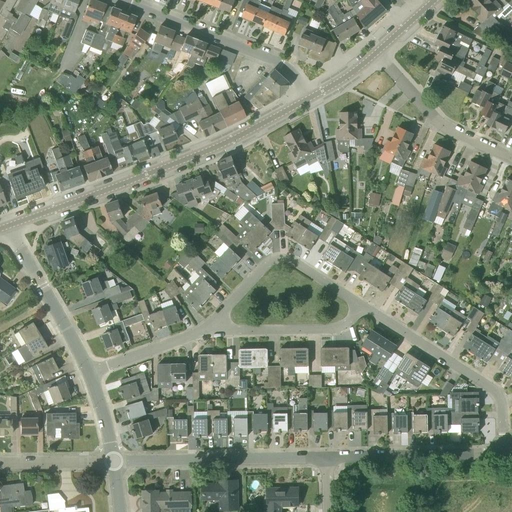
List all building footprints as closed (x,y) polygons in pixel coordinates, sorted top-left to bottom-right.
[(15,0),(6,0),(5,3),(0,11),(0,15),(5,18),(7,19),(5,22),(11,26),(13,23),(15,24),(17,20),(11,17),(12,15),(8,12),(15,0)] [(13,23),(11,26),(10,29),(20,35),(31,17),(29,15),(37,0),(38,0),(41,1),(41,0),(29,0),(21,14),(17,20),(15,24),(13,23)] [(29,0),(20,0),(15,10),(21,14),(29,0)] [(52,14),(58,16),(64,0),(50,0),(49,3),(50,3),(47,11),(42,9),(36,25),(44,29),(49,16),(51,16),(52,14)] [(66,22),(67,19),(71,20),(79,0),(64,0),(58,16),(64,19),(63,21),(66,22)] [(91,0),(89,0),(90,1),(82,20),(89,23),(90,20),(99,24),(99,23),(100,22),(106,6),(91,0)] [(210,0),(209,4),(220,8),(222,0),(210,0)] [(222,0),(220,8),(231,13),(236,0),(235,0),(222,0)] [(242,17),(253,22),(258,9),(262,1),(258,0),(244,0),(239,12),(243,14),(242,17)] [(263,27),(274,31),(287,0),(280,0),(274,16),(269,14),(263,27)] [(287,0),(274,31),(285,36),(291,24),(290,23),(293,17),(288,15),(289,12),(288,11),(293,0),(287,0)] [(348,0),(364,28),(370,24),(386,10),(377,0),(348,0)] [(477,18),(482,23),(472,33),(488,40),(494,35),(489,30),(498,22),(495,19),(491,15),(477,0),(471,0),(468,3),(479,15),(477,18)] [(495,19),(504,11),(500,7),(495,1),(492,4),(489,0),(477,0),(491,15),(495,19)] [(336,3),(333,6),(351,36),(361,31),(354,19),(350,12),(344,15),(343,13),(342,14),(336,3)] [(340,42),(351,36),(333,6),(328,10),(338,28),(333,31),(340,42)] [(97,35),(95,34),(90,47),(104,53),(109,46),(111,46),(112,43),(124,13),(112,8),(105,24),(100,22),(99,23),(102,24),(97,35)] [(269,14),(258,9),(253,22),(263,27),(269,14)] [(124,13),(112,43),(120,46),(123,38),(122,38),(124,32),(130,34),(136,18),(124,13)] [(68,39),(75,22),(71,20),(67,19),(66,22),(60,36),(68,39)] [(472,40),(467,37),(443,26),(439,35),(452,41),(468,49),(472,40)] [(162,46),(171,49),(174,50),(179,37),(178,37),(178,39),(172,36),(174,32),(160,27),(154,43),(151,50),(160,53),(162,46)] [(121,67),(127,58),(136,47),(139,49),(148,36),(139,29),(116,63),(121,67)] [(319,34),(305,29),(299,45),(310,49),(308,55),(323,61),(328,59),(334,44),(336,43),(336,42),(334,43),(318,37),(319,34)] [(90,47),(95,34),(86,30),(81,44),(90,47)] [(435,44),(441,47),(458,55),(458,54),(460,50),(450,45),(452,41),(439,35),(435,44)] [(179,37),(174,50),(173,51),(180,53),(181,51),(185,53),(181,62),(179,61),(178,63),(172,72),(177,76),(186,66),(196,40),(186,36),(185,39),(179,37)] [(206,56),(218,60),(222,50),(210,46),(196,40),(186,66),(192,69),(194,63),(202,66),(206,56)] [(447,60),(461,66),(465,58),(458,54),(458,55),(441,47),(437,56),(444,59),(447,60)] [(483,56),(488,58),(492,51),(486,49),(483,56)] [(235,56),(222,50),(218,60),(231,65),(235,56)] [(499,63),(505,66),(507,62),(509,58),(502,55),(500,61),(493,57),(488,68),(494,72),(499,63)] [(479,64),(484,67),(488,58),(483,56),(479,64)] [(440,68),(444,70),(442,74),(451,78),(454,71),(473,80),(474,79),(481,82),(483,77),(475,73),(461,66),(447,60),(444,59),(440,68)] [(139,65),(133,61),(126,71),(131,75),(139,65)] [(511,64),(507,62),(505,66),(500,76),(509,80),(509,79),(511,73),(511,64)] [(483,77),(488,68),(484,67),(479,64),(475,73),(483,77)] [(76,68),(69,77),(62,87),(74,95),(88,76),(76,68)] [(273,70),(265,79),(263,77),(244,97),(249,102),(258,110),(278,99),(279,99),(279,98),(288,89),(288,83),(274,71),(273,70)] [(55,82),(62,87),(69,77),(62,74),(56,80),(55,82)] [(212,98),(219,113),(226,127),(251,115),(244,106),(236,110),(234,105),(236,104),(233,97),(236,95),(231,89),(229,90),(222,76),(205,84),(212,98)] [(458,89),(469,94),(472,87),(461,82),(458,89)] [(488,101),(493,92),(496,85),(489,82),(484,92),(478,89),(472,102),(484,108),(488,101)] [(149,88),(144,85),(137,94),(142,97),(149,88)] [(205,137),(214,133),(198,100),(194,91),(184,101),(185,105),(178,109),(185,123),(195,118),(198,123),(205,137)] [(481,115),(490,119),(498,102),(501,96),(493,92),(488,101),(484,108),(481,115)] [(204,97),(198,100),(214,133),(226,127),(219,113),(213,116),(204,97)] [(507,106),(502,116),(496,129),(505,134),(511,118),(511,102),(509,101),(507,106)] [(487,125),(496,129),(502,116),(507,106),(498,102),(490,119),(487,125)] [(169,118),(161,112),(155,107),(152,111),(158,115),(156,118),(159,121),(154,128),(148,124),(143,126),(146,130),(148,136),(158,132),(163,145),(177,140),(171,126),(166,122),(169,118)] [(349,153),(349,146),(349,140),(348,113),(340,113),(340,130),(336,130),(336,140),(338,140),(338,150),(341,153),(349,153)] [(374,139),(361,140),(361,129),(357,129),(357,113),(348,113),(349,140),(355,140),(355,146),(364,146),(364,151),(369,151),(374,139)] [(128,135),(131,142),(138,160),(140,159),(141,162),(149,159),(143,142),(143,140),(142,140),(141,138),(148,136),(146,130),(143,126),(140,123),(133,126),(135,132),(128,135)] [(384,150),(386,151),(395,155),(407,131),(398,127),(391,142),(388,141),(384,150)] [(304,157),(308,164),(309,166),(319,161),(322,173),(324,173),(325,178),(330,177),(329,172),(328,162),(324,146),(315,151),(310,142),(307,144),(299,129),(291,133),(304,157)] [(407,131),(395,155),(391,163),(402,168),(410,151),(407,150),(415,135),(407,131)] [(308,164),(304,157),(291,133),(283,137),(291,152),(288,154),(293,163),(294,163),(297,170),(308,164)] [(77,138),(82,153),(84,159),(86,159),(88,165),(83,167),(88,182),(100,178),(90,150),(84,135),(77,138)] [(126,164),(138,160),(131,142),(125,144),(120,146),(118,141),(116,141),(113,135),(108,137),(110,142),(119,167),(116,159),(123,157),(126,164)] [(324,143),(324,146),(328,162),(335,161),(333,151),(331,141),(324,143)] [(111,170),(119,167),(110,142),(101,146),(102,149),(105,148),(109,158),(101,160),(100,156),(101,155),(99,150),(98,147),(90,150),(100,178),(112,174),(111,170)] [(420,167),(417,173),(420,175),(428,178),(431,172),(442,148),(435,144),(427,159),(424,158),(420,167)] [(55,161),(62,159),(62,158),(58,148),(52,150),(55,161)] [(450,152),(442,148),(431,172),(442,178),(446,168),(443,167),(450,152)] [(159,155),(156,149),(149,151),(152,158),(154,157),(159,155)] [(62,159),(64,166),(72,188),(84,184),(78,167),(73,169),(71,162),(69,156),(62,158),(62,159)] [(242,183),(231,157),(217,163),(221,172),(218,173),(221,182),(224,181),(227,189),(247,202),(257,197),(255,195),(259,190),(251,182),(246,187),(242,183)] [(44,188),(40,178),(37,170),(43,168),(39,158),(23,164),(25,168),(21,169),(22,172),(7,178),(11,189),(16,200),(40,191),(39,189),(44,188)] [(454,190),(446,187),(442,199),(438,211),(446,215),(454,195),(463,198),(479,165),(471,161),(463,177),(460,175),(454,190)] [(475,198),(477,195),(478,195),(482,186),(479,184),(487,169),(479,165),(463,198),(474,203),(463,228),(471,231),(483,202),(475,198)] [(60,192),(72,188),(64,166),(58,168),(59,171),(50,174),(54,183),(57,182),(60,192)] [(289,181),(282,167),(275,170),(282,185),(289,181)] [(402,170),(401,170),(399,177),(396,186),(398,186),(404,188),(405,185),(409,172),(402,170)] [(415,180),(417,175),(409,172),(405,185),(413,188),(415,180)] [(201,177),(189,182),(192,191),(197,189),(200,197),(201,201),(207,204),(208,203),(209,201),(216,198),(220,192),(214,187),(211,189),(209,184),(205,186),(201,177)] [(492,202),(503,207),(511,188),(511,181),(507,179),(499,194),(496,192),(492,202)] [(198,206),(196,199),(200,197),(197,189),(192,191),(189,182),(176,187),(178,192),(170,195),(189,209),(198,206)] [(399,206),(404,188),(398,186),(392,204),(399,206)] [(511,188),(503,207),(511,211),(511,188)] [(227,190),(224,195),(234,201),(237,196),(227,190)] [(371,192),(369,205),(379,207),(381,193),(371,192)] [(443,195),(434,192),(424,219),(433,222),(443,195)] [(136,213),(148,222),(153,216),(151,211),(159,208),(162,207),(157,194),(148,197),(148,196),(143,197),(144,199),(142,200),(143,203),(136,213)] [(124,235),(129,231),(124,225),(119,219),(123,217),(118,202),(106,205),(112,221),(124,235)] [(485,202),(479,215),(485,217),(491,204),(485,202)] [(284,204),(278,204),(278,217),(279,229),(287,229),(287,228),(290,230),(286,235),(298,243),(307,229),(311,222),(300,215),(296,222),(295,222),(291,228),(285,224),(284,204)] [(334,205),(323,206),(325,210),(338,218),(334,205)] [(501,212),(497,221),(503,224),(508,215),(501,212)] [(149,223),(148,222),(136,213),(128,221),(133,227),(134,226),(139,232),(149,223)] [(240,222),(245,227),(250,232),(262,243),(271,232),(260,221),(255,227),(245,217),(240,222)] [(337,220),(332,217),(325,228),(330,231),(337,220)] [(101,250),(86,239),(80,235),(74,218),(72,218),(71,218),(69,219),(68,220),(61,222),(67,239),(94,259),(101,250)] [(218,229),(237,247),(241,243),(252,253),(262,243),(250,232),(241,242),(223,225),(218,229)] [(214,234),(229,248),(220,258),(232,269),(241,259),(233,251),(237,247),(218,229),(214,234)] [(310,250),(318,238),(319,237),(307,229),(298,243),(310,250)] [(330,231),(324,242),(329,246),(322,258),(334,265),(346,245),(335,238),(337,235),(330,231)] [(69,265),(61,244),(61,243),(45,248),(50,263),(52,262),(55,270),(69,265)] [(366,254),(364,257),(356,270),(362,261),(367,265),(359,277),(371,284),(380,271),(370,264),(374,258),(371,257),(378,246),(373,243),(366,254)] [(345,273),(350,266),(356,270),(364,257),(353,251),(354,250),(346,245),(334,265),(345,273)] [(441,258),(450,261),(454,251),(445,248),(441,258)] [(391,254),(389,260),(399,265),(402,260),(391,254)] [(196,255),(192,259),(201,268),(206,263),(196,255)] [(222,279),(232,269),(220,258),(210,268),(222,279)] [(216,282),(201,268),(192,259),(188,264),(197,273),(200,276),(191,286),(207,301),(217,291),(212,286),(216,282)] [(386,275),(380,271),(371,284),(383,292),(395,273),(401,276),(408,265),(403,262),(398,269),(392,265),(386,275)] [(440,281),(446,266),(439,264),(434,278),(440,281)] [(395,300),(407,307),(415,293),(409,290),(414,282),(407,278),(413,269),(408,265),(401,276),(407,280),(395,300)] [(0,292),(0,300),(4,303),(9,297),(12,299),(16,292),(14,290),(0,279),(0,290),(1,291),(0,292)] [(106,300),(109,298),(120,294),(117,286),(110,289),(107,281),(100,284),(98,279),(83,284),(88,297),(103,292),(106,300)] [(197,311),(207,301),(191,286),(185,292),(179,287),(178,289),(173,280),(169,285),(176,296),(180,294),(186,300),(197,311)] [(171,300),(176,296),(169,285),(165,290),(171,300)] [(434,303),(437,299),(443,288),(438,285),(429,300),(434,303)] [(443,288),(437,299),(434,303),(439,306),(442,302),(449,291),(443,288)] [(129,291),(120,294),(109,298),(112,304),(108,306),(107,305),(93,311),(99,325),(113,319),(110,312),(118,309),(117,304),(123,302),(123,301),(132,298),(129,291)] [(427,301),(415,293),(407,307),(418,315),(427,301)] [(138,302),(142,314),(148,312),(144,300),(138,302)] [(442,330),(451,316),(454,310),(442,302),(439,306),(438,308),(439,308),(430,322),(442,330)] [(176,306),(163,311),(168,326),(181,321),(176,306)] [(467,318),(472,321),(479,310),(473,307),(467,318)] [(463,348),(475,355),(484,342),(477,338),(481,332),(476,329),(478,325),(477,325),(484,314),(479,310),(472,321),(466,330),(472,334),(463,348)] [(163,311),(149,316),(155,331),(168,326),(163,311)] [(123,321),(125,327),(137,323),(145,321),(142,314),(123,321)] [(454,337),(462,323),(451,316),(442,330),(454,337)] [(21,347),(39,336),(32,324),(14,335),(21,347)] [(127,334),(125,327),(102,335),(107,349),(122,344),(120,337),(127,334)] [(511,331),(509,330),(502,340),(497,348),(503,351),(511,336),(511,331)] [(375,354),(384,339),(372,331),(363,346),(375,354)] [(47,349),(39,336),(21,347),(22,347),(17,350),(25,363),(34,358),(34,357),(47,349)] [(488,336),(484,342),(475,355),(487,363),(496,349),(491,346),(494,340),(488,336)] [(511,348),(511,336),(503,351),(508,355),(511,348)] [(384,339),(375,354),(370,362),(376,365),(381,358),(387,361),(396,347),(384,339)] [(349,348),(335,349),(335,366),(350,366),(350,371),(355,371),(356,375),(362,373),(358,361),(350,364),(349,348)] [(280,349),(280,367),(288,367),(288,376),(295,376),(295,367),(294,349),(280,349)] [(309,349),(294,349),(295,367),(309,367),(309,349)] [(321,366),(335,366),(335,349),(321,349),(321,366)] [(239,363),(233,363),(234,390),(247,389),(247,380),(240,380),(240,368),(254,367),(253,350),(239,350),(239,363)] [(253,350),(254,367),(254,374),(261,374),(261,367),(268,367),(268,350),(253,350)] [(397,368),(409,376),(419,361),(407,353),(397,368)] [(227,390),(234,390),(233,363),(227,363),(227,355),(213,356),(213,380),(227,380),(227,390)] [(206,381),(213,380),(213,356),(198,356),(199,373),(206,373),(206,381)] [(364,357),(358,358),(358,361),(362,373),(367,366),(364,357)] [(511,378),(511,375),(511,359),(508,357),(499,370),(511,378)] [(31,367),(35,375),(39,373),(43,381),(52,377),(51,374),(58,371),(52,358),(31,367)] [(419,361),(409,376),(406,381),(417,388),(421,383),(431,369),(419,361)] [(172,365),(172,382),(187,382),(186,364),(172,365)] [(158,365),(158,382),(172,382),(172,365),(158,365)] [(376,378),(381,381),(388,371),(383,367),(376,378)] [(388,371),(381,381),(375,391),(383,395),(389,386),(387,385),(393,374),(388,371)] [(130,399),(143,395),(149,393),(145,379),(142,380),(140,375),(137,376),(124,380),(126,385),(119,388),(120,392),(120,393),(121,394),(122,394),(124,401),(130,399)] [(275,389),(274,376),(268,376),(268,383),(264,383),(264,389),(275,389)] [(54,381),(33,390),(36,396),(48,390),(54,404),(70,397),(63,383),(57,386),(54,381)] [(439,396),(447,396),(453,386),(448,382),(439,396)] [(40,408),(36,396),(33,390),(27,393),(34,410),(40,408)] [(452,409),(448,409),(448,413),(472,413),(478,413),(478,406),(479,406),(479,404),(479,399),(476,399),(475,393),(458,393),(458,399),(452,399),(452,409)] [(145,401),(143,395),(130,399),(132,404),(125,407),(126,412),(127,413),(128,413),(130,420),(136,418),(147,415),(143,401),(145,401)] [(301,431),(308,431),(308,424),(307,411),(307,399),(299,399),(299,405),(293,406),(294,407),(287,407),(288,425),(294,425),(294,432),(299,432),(299,433),(301,432),(301,431)] [(281,431),(288,431),(288,425),(287,407),(273,408),(273,404),(267,404),(268,414),(268,425),(274,425),(274,433),(279,433),(281,433),(281,431)] [(201,437),(208,437),(208,430),(208,419),(194,420),(193,407),(187,407),(188,420),(188,431),(194,431),(194,438),(199,438),(201,438),(201,437)] [(149,421),(151,420),(167,415),(167,408),(147,415),(136,418),(138,424),(131,426),(132,431),(133,433),(134,432),(136,439),(153,434),(149,421)] [(361,430),(368,430),(368,427),(368,412),(354,413),(354,410),(348,410),(348,413),(348,424),(354,424),(354,431),(359,431),(361,431),(361,430)] [(381,434),(388,433),(388,427),(388,416),(379,416),(379,410),(368,410),(368,412),(368,427),(374,427),(374,435),(379,435),(381,435),(381,434)] [(221,437),(228,436),(228,430),(228,419),(220,419),(220,411),(207,411),(208,419),(208,430),(214,430),(214,438),(219,438),(221,438),(221,437)] [(321,431),(328,431),(328,424),(328,413),(314,413),(314,411),(307,411),(308,424),(314,424),(314,432),(319,432),(321,432),(321,431)] [(341,430),(348,430),(348,424),(348,413),(334,413),(334,411),(328,411),(328,413),(328,424),(334,424),(334,432),(339,432),(341,432),(341,430)] [(261,432),(268,432),(268,425),(268,414),(254,414),(254,412),(248,412),(248,418),(248,426),(254,425),(254,433),(260,433),(261,433),(261,432)] [(78,438),(78,428),(74,428),(74,424),(75,424),(75,413),(46,414),(46,435),(54,435),(54,429),(61,429),(62,439),(78,438)] [(401,433),(408,433),(408,427),(408,415),(394,416),(394,413),(388,414),(388,416),(388,427),(394,427),(394,434),(399,434),(399,435),(401,435),(401,433)] [(421,433),(428,433),(428,426),(428,415),(414,415),(414,413),(408,413),(408,415),(408,427),(414,426),(414,434),(419,434),(421,434),(421,433)] [(434,413),(427,413),(428,415),(428,426),(434,426),(434,434),(439,434),(441,434),(441,432),(448,432),(448,426),(448,415),(434,415),(434,413)] [(448,413),(448,415),(448,426),(461,426),(461,433),(479,433),(478,426),(480,426),(480,424),(480,419),(472,419),(472,413),(448,413)] [(241,436),(248,436),(248,426),(248,418),(234,419),(234,416),(228,417),(228,419),(228,430),(234,430),(234,438),(239,437),(239,438),(241,438),(241,436)] [(188,437),(188,431),(188,420),(174,420),(174,418),(168,418),(168,431),(174,431),(174,439),(179,439),(181,439),(181,437),(188,437)] [(36,419),(20,419),(21,435),(37,435),(36,426),(37,426),(37,424),(36,424),(36,419)] [(11,420),(0,420),(0,435),(11,435),(11,420)] [(203,500),(219,499),(227,499),(227,510),(238,510),(237,482),(220,482),(220,488),(213,488),(213,485),(203,485),(203,500)] [(0,498),(0,507),(11,506),(11,508),(26,506),(23,484),(0,486),(0,494),(1,498),(0,498)] [(298,488),(287,489),(287,492),(267,492),(268,507),(268,511),(280,511),(281,506),(298,506),(298,488)] [(159,511),(159,493),(159,491),(143,492),(143,511),(159,511)] [(167,493),(159,493),(159,511),(190,511),(190,508),(191,508),(191,493),(172,493),(172,491),(167,491),(167,493)] [(58,510),(58,511),(88,511),(88,508),(76,510),(76,506),(74,506),(74,508),(65,509),(64,503),(57,494),(47,495),(48,511),(58,510)]
